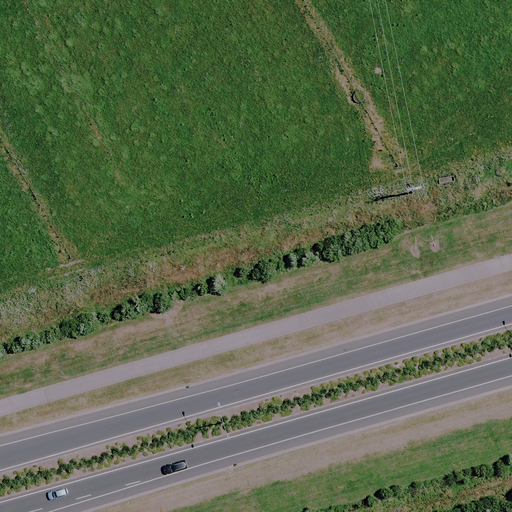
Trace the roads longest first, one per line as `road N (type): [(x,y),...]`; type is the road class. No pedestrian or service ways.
road 1 (secondary): [(0,455),(511,309)]
road 2 (secondary): [(511,368),(20,511)]
